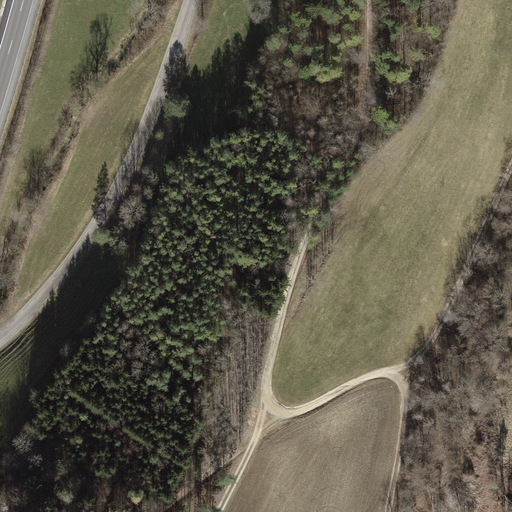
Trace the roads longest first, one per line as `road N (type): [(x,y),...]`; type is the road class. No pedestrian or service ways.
road 1 (track): [(268,397),(285,307),(358,134),(368,0)]
road 2 (primary): [(192,0),(136,151),(97,226),(0,339)]
road 3 (track): [(268,397),(293,414),(386,372),(400,375),(402,445),(390,511)]
road 4 (track): [(511,173),(469,293),(430,361)]
road 5 (track): [(293,414),(163,511)]
road 6 (track): [(221,511),(258,438),(268,397)]
